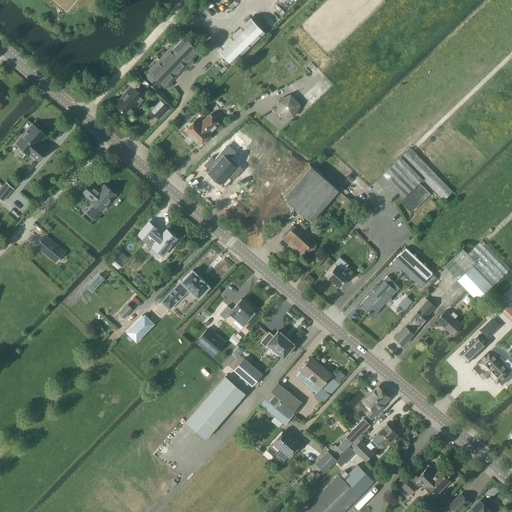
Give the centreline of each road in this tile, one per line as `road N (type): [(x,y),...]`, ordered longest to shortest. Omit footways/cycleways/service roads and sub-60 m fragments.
road 1 (tertiary): [(511,479),(0,45)]
road 2 (unknown): [(181,474),(322,319)]
